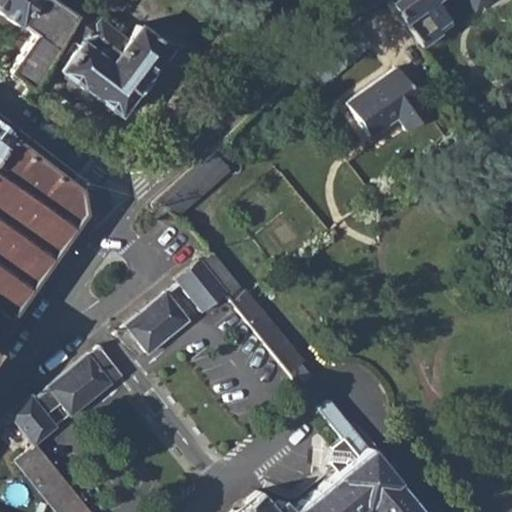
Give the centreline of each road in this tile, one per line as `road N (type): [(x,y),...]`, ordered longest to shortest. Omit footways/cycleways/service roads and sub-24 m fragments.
road 1 (residential): [(0,381),(116,233),(127,190)]
road 2 (residential): [(0,106),(94,179),(127,190)]
